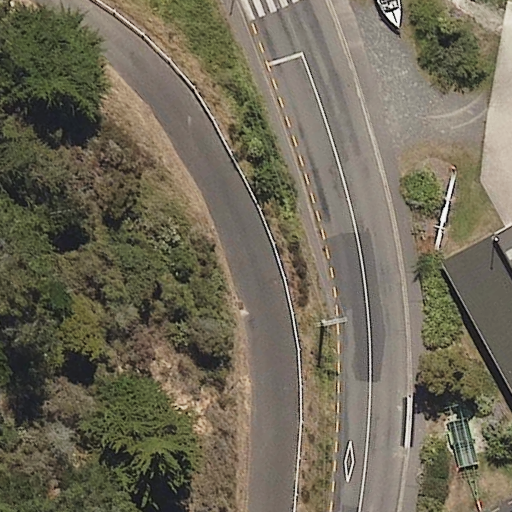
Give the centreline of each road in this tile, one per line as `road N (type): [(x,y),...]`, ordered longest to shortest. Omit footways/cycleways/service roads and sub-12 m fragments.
road 1 (residential): [(272,511),(276,370),(260,278),(227,195),(185,118),(137,58),(62,0)]
road 2 (secondary): [(361,511),(372,381),(363,257),(282,0)]
